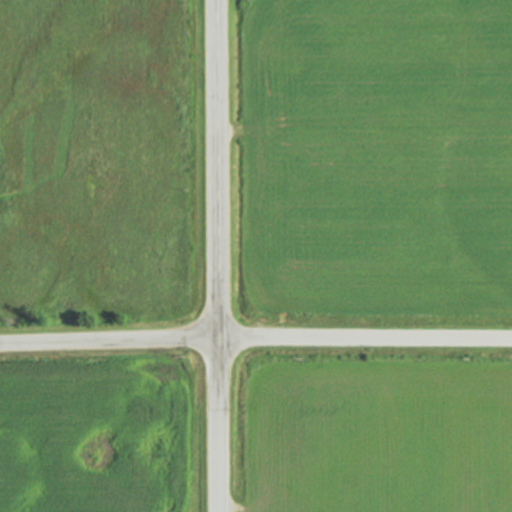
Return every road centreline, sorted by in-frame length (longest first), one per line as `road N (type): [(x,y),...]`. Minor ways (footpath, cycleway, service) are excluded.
road 1 (tertiary): [(216,0),(218,511)]
road 2 (residential): [(511,338),(218,338)]
road 3 (residential): [(218,338),(0,345)]
